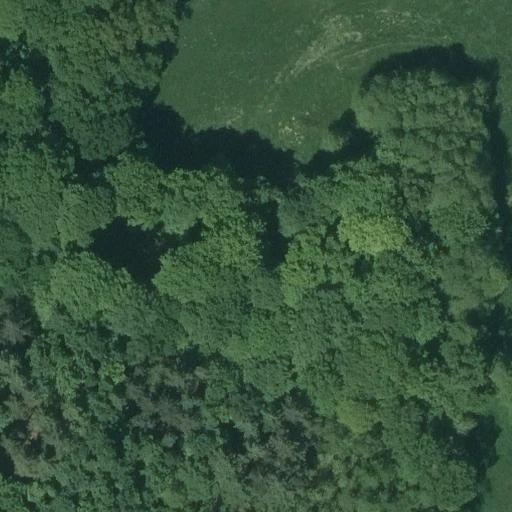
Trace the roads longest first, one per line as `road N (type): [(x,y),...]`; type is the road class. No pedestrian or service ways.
road 1 (unknown): [(152,0),(112,108),(101,124),(77,132),(129,245),(172,268),(294,285),(414,348),(430,372),(435,401),(435,511)]
road 2 (track): [(118,0),(77,132),(0,149)]
